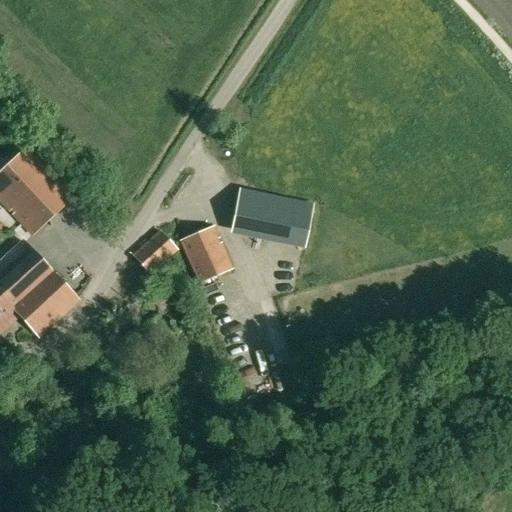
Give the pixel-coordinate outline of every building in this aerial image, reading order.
[(0,173),(0,201),(32,236),(71,200),(25,150),(0,173)] [(303,245),(311,206),(240,191),(232,230),(303,245)] [(200,285),(231,271),(212,228),(181,242),(200,285)] [(150,276),(177,251),(160,231),(132,256),(150,276)] [(0,333),(20,316),(38,337),(77,301),(23,242),(0,263),(0,333)] [(18,383),(0,402),(0,407),(11,417),(31,395),(18,383)] [(25,458),(0,437),(0,479),(4,483),(25,458)] [(66,478),(38,499),(47,511),(58,511),(79,497),(66,478)]
